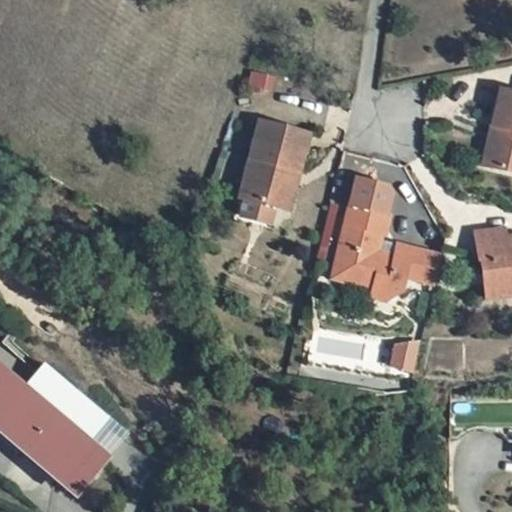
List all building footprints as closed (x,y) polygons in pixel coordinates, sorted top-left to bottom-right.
[(501,132),(493,169),(511,173),(511,93),(500,91),(491,129),(501,132)] [(310,137),(259,123),(239,198),(282,210),(294,170),(300,172),(310,137)] [(501,132),(491,129),(483,166),(493,169),(501,132)] [(300,172),(294,170),(282,210),(290,211),(300,172)] [(349,207),(331,280),(373,291),(371,299),(384,302),(401,293),(404,278),(433,286),(440,257),(397,246),(383,242),(380,242),(382,235),(385,236),(389,217),(386,217),(391,196),(386,187),(355,179),(349,207)] [(511,237),(505,239),(504,230),(475,234),(477,260),(481,260),(485,301),(511,297),(511,237)] [(409,345),(395,348),(390,369),(405,372),(411,346),(409,345)] [(411,373),(417,347),(411,346),(405,372),(411,373)] [(0,430),(76,496),(108,460),(87,442),(108,418),(48,366),(27,390),(0,366),(0,430)] [(128,435),(108,418),(87,442),(108,460),(128,435)]
